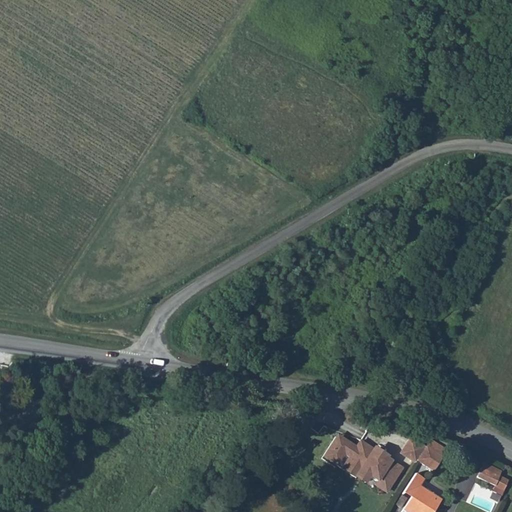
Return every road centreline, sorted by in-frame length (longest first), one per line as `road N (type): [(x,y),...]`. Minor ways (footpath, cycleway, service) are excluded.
road 1 (track): [(249,0),(51,306),(55,322),(146,343)]
road 2 (unclassified): [(139,362),(165,308),(315,217),(445,149),(511,152)]
road 3 (tertiary): [(511,449),(405,405),(139,362)]
road 4 (tertiary): [(139,362),(0,343)]
